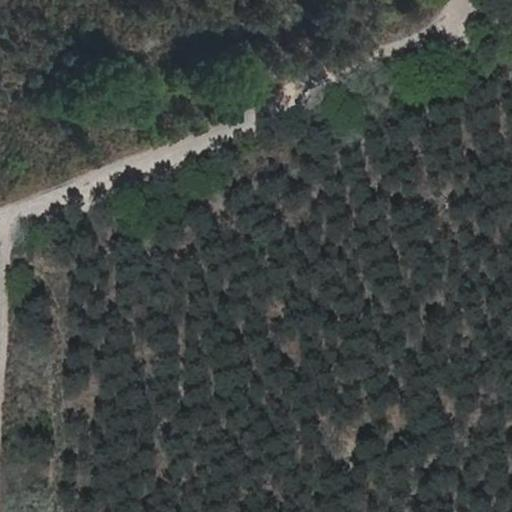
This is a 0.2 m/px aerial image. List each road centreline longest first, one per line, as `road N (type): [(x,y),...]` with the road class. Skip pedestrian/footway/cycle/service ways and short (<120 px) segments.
road 1 (track): [(511,26),(0,233)]
road 2 (track): [(16,227),(15,511)]
